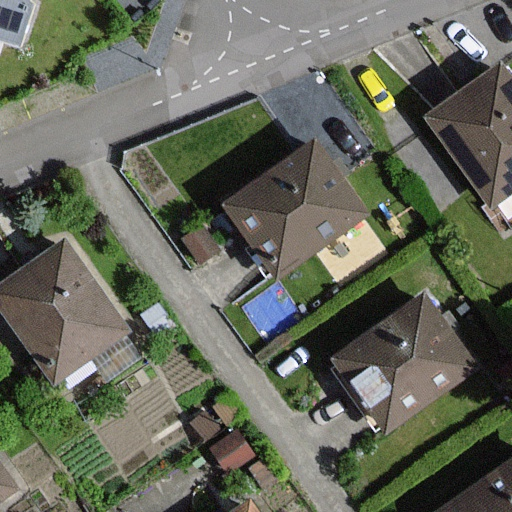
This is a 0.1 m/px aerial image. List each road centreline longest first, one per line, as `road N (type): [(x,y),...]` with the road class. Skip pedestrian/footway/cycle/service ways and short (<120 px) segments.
road 1 (residential): [(0,173),(277,49)]
road 2 (residential): [(277,49),(419,0)]
